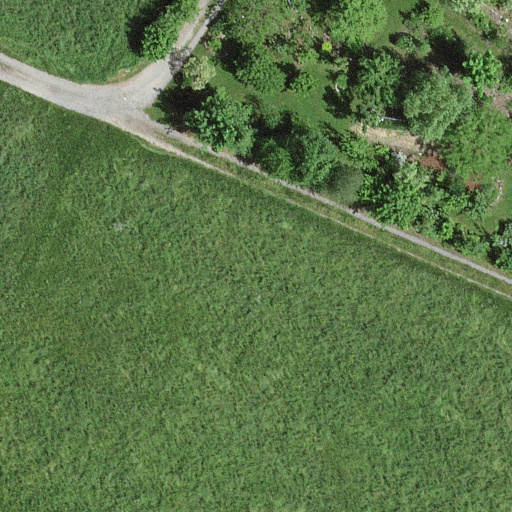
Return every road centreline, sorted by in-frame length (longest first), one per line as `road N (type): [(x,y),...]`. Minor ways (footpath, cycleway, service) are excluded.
road 1 (track): [(0,59),(511,269)]
road 2 (track): [(119,112),(214,0)]
